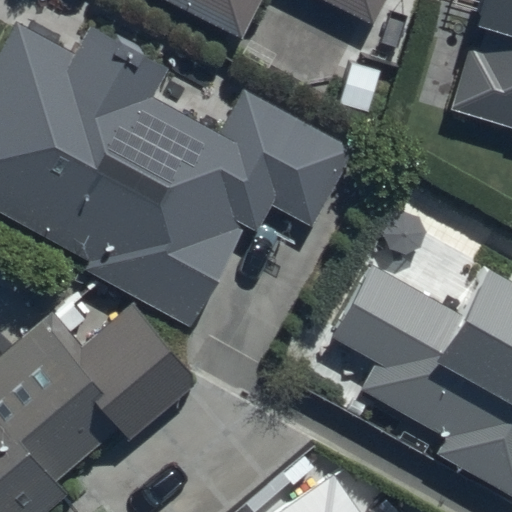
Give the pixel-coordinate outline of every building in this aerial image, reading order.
[(183,0),(233,25),(245,0),(342,0),(369,14),(376,0),(183,0)] [(462,38),(445,97),(511,116),(509,126),(511,126),(511,0),(468,0),(468,5),(484,9),(474,42),(462,38)] [(11,10),(0,30),(0,199),(86,245),(79,258),(182,313),(236,211),(249,217),(262,192),(304,215),(345,138),(235,79),(213,121),(146,85),(159,60),(82,19),(70,41),(11,10)] [(444,294),(367,251),(327,324),(374,350),(357,380),(442,427),(433,443),(511,486),(511,264),(473,242),(444,294)] [(0,511),(47,511),(67,496),(55,483),(119,428),(129,440),(198,381),(132,305),(82,348),(52,312),(0,356),(0,511)] [(361,511),(333,473),(277,511),(361,511)]
